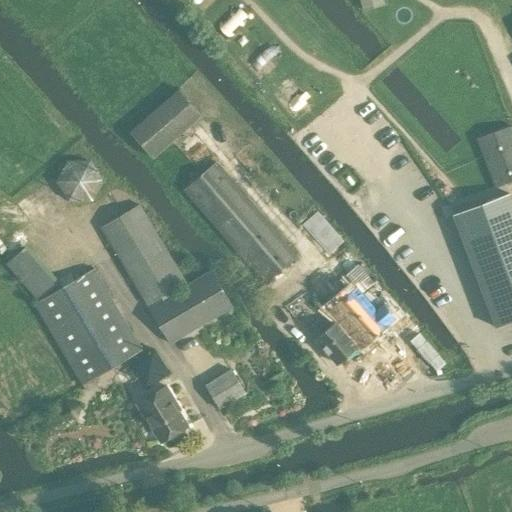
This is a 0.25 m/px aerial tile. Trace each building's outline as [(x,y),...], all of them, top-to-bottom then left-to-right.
[(356,0),(359,11),(387,2),(386,0),(356,0)] [(281,20),(306,47),(322,32),(298,5),(281,20)] [(236,34),(248,70),(270,62),(258,26),(236,34)] [(275,94),(291,112),(315,91),(299,73),(275,94)] [(179,88),(130,131),(153,157),(202,114),(179,88)] [(309,132),(324,150),(348,128),(333,111),(309,132)] [(511,123),(477,137),(496,187),(511,180),(511,123)] [(59,182),(70,199),(92,197),(102,180),(91,161),(70,161),(59,182)] [(267,282),(294,259),(297,256),(216,162),(185,189),(267,282)] [(511,320),(511,199),(509,193),(453,214),(496,327),(511,320)] [(148,304),(161,297),(162,299),(150,307),(171,343),(233,306),(212,270),(174,292),(173,290),(186,282),(140,204),(102,227),(148,304)] [(328,221),(311,236),(328,256),(345,241),(328,221)] [(356,285),(329,308),(363,348),(400,317),(384,299),(377,305),(364,290),(373,282),(358,264),(346,274),(356,285)] [(38,301),(35,303),(84,385),(94,379),(143,350),(94,268),(64,285),(38,301)] [(294,334),(304,325),(287,306),(305,293),(296,282),(276,293),(282,301),(273,309),(294,334)] [(230,315),(216,323),(217,324),(182,345),(200,374),(234,353),(224,337),(238,329),(230,315)] [(155,349),(129,365),(144,389),(170,373),(155,349)] [(231,369),(206,384),(220,409),(246,393),(231,369)] [(189,425),(184,417),(180,410),(182,409),(167,385),(137,403),(161,442),(189,425)] [(63,415),(77,419),(81,405),(67,401),(63,415)]
